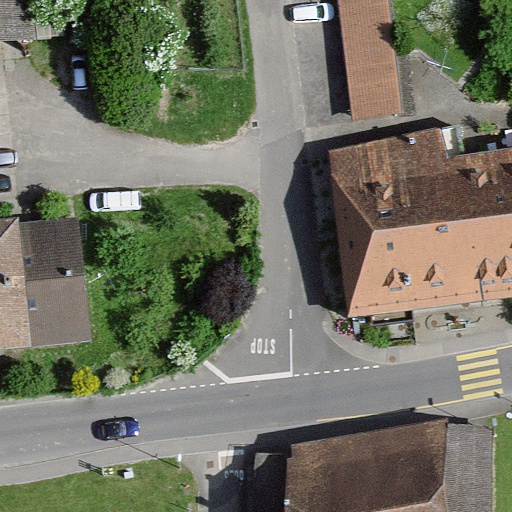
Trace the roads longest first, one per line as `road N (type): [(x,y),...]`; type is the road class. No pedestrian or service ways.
road 1 (unclassified): [(260,0),(291,400)]
road 2 (residential): [(291,400),(0,435)]
road 3 (residential): [(511,367),(291,400)]
